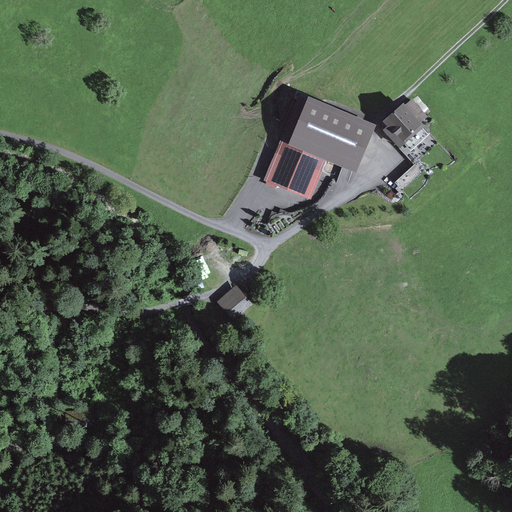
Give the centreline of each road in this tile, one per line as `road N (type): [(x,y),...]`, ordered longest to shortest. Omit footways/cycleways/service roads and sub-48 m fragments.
road 1 (track): [(0,133),(45,145),(267,244),(345,195),(359,177)]
road 2 (track): [(0,326),(56,305),(137,314),(198,297),(249,274),(267,244)]
road 3 (track): [(504,0),(393,105),(359,177)]
road 4 (track): [(0,443),(64,447),(111,462),(138,478),(166,511)]
